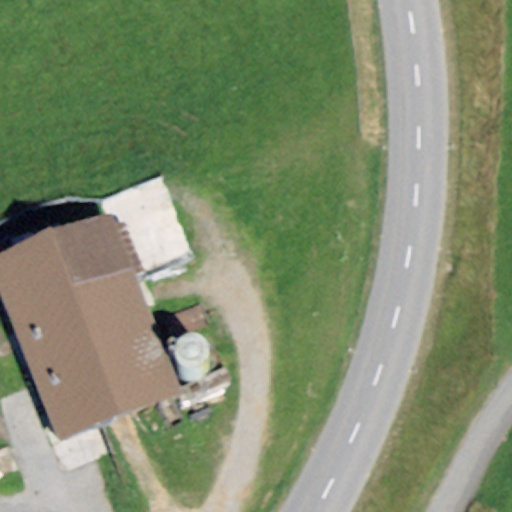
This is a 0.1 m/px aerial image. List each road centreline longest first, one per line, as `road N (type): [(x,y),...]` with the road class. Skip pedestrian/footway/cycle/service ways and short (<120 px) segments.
road 1 (primary): [(403,0),(417,179),(401,311),(372,398),(311,511)]
road 2 (unclassified): [(443,511),(511,398)]
